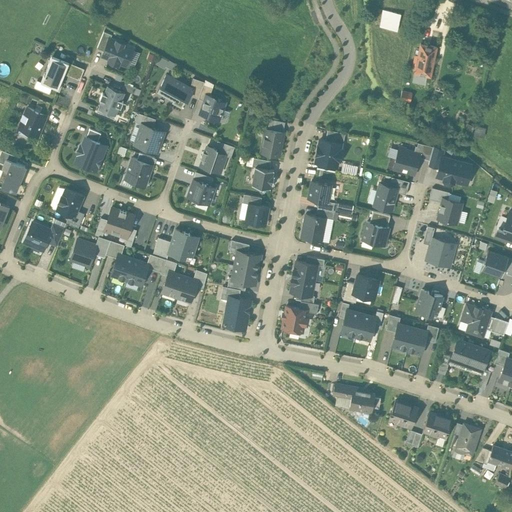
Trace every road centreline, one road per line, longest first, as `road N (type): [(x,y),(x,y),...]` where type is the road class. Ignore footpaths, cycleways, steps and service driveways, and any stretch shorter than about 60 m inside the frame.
road 1 (residential): [(0,266),(163,327),(262,351)]
road 2 (residential): [(327,0),(350,58),(305,132),(283,243)]
road 3 (residential): [(262,351),(364,371),(511,421)]
road 4 (residential): [(283,243),(400,267),(511,303)]
road 5 (residential): [(159,210),(283,243)]
